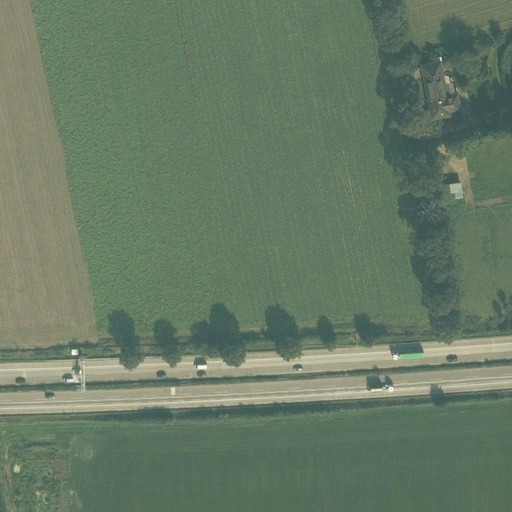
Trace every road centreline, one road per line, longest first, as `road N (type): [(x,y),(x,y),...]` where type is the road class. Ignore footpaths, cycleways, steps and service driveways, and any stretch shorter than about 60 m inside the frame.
road 1 (motorway): [(0,400),(511,373)]
road 2 (motorway): [(511,350),(0,377)]
road 3 (residential): [(379,0),(408,137),(511,113)]
